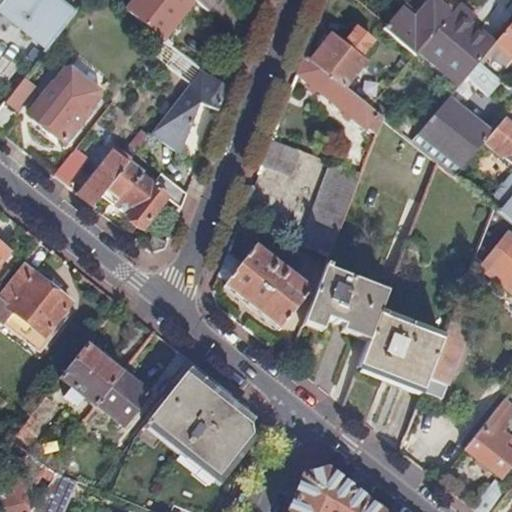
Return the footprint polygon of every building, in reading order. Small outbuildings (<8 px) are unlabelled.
[(0,13),(15,26),(46,51),(74,15),(55,0),(6,0),(0,8),(0,13)] [(142,0),(130,16),(162,41),(170,47),(202,8),(191,0),(142,0)] [(208,0),(202,8),(207,12),(216,0),(208,0)] [(401,10),(387,28),(385,31),(416,57),(420,51),(459,7),(451,0),(439,0),(436,5),(432,1),(414,22),(401,10)] [(492,0),(489,8),(505,14),(509,0),(492,0)] [(459,7),(420,51),(460,86),(466,79),(478,66),(491,51),(467,31),(475,21),(459,7)] [(0,13),(0,33),(6,38),(15,26),(0,13)] [(511,25),(491,51),(478,66),(501,85),(511,71),(511,25)] [(331,39),(311,65),(345,91),(365,66),(331,39)] [(162,41),(156,49),(195,81),(201,73),(202,72),(170,47),(162,41)] [(304,60),(297,79),(318,94),(316,97),(321,101),(323,99),(365,133),(369,130),(377,137),(383,121),(370,111),(345,91),(311,65),(304,60)] [(478,66),(466,79),(490,98),(501,85),(478,66)] [(98,92),(70,71),(65,71),(54,86),(52,85),(28,116),(64,145),(88,113),(87,112),(98,98),(98,92)] [(201,73),(195,81),(157,127),(150,136),(181,156),(201,106),(219,112),(229,87),(201,73)] [(448,101),(419,136),(463,171),(485,144),(491,138),(448,101)] [(4,103),(0,108),(0,133),(16,112),(4,103)] [(511,112),(491,138),(485,144),(511,167),(511,112)] [(112,126),(103,119),(94,132),(102,138),(112,126)] [(142,133),(148,138),(150,136),(157,127),(150,122),(142,133)] [(129,149),(135,154),(148,138),(142,133),(129,149)] [(419,136),(411,144),(438,165),(456,179),(463,171),(419,136)] [(272,143),(262,167),(292,179),(302,154),(272,143)] [(112,152),(76,197),(91,209),(101,197),(127,165),(131,159),(113,145),(110,150),(112,152)] [(67,160),(53,179),(67,190),(84,167),(76,160),(72,164),(67,160)] [(127,165),(101,197),(129,219),(130,224),(136,229),(139,228),(143,230),(167,201),(180,211),(186,196),(161,175),(154,185),(157,188),(156,190),(127,165)] [(362,177),(332,165),(300,248),(329,261),(362,177)] [(511,177),(489,206),(494,210),(499,214),(511,198),(511,177)] [(511,198),(499,214),(511,223),(511,198)] [(511,223),(499,214),(494,210),(476,259),(511,286),(511,223)] [(151,239),(143,250),(148,254),(165,250),(167,244),(151,239)] [(228,255),(220,278),(228,284),(225,289),(279,332),(309,296),(308,289),(256,249),(242,266),(228,255)] [(19,267),(0,290),(0,323),(39,353),(67,318),(61,314),(69,303),(34,276),(33,278),(19,267)] [(306,321),(325,329),(328,322),(345,329),(372,340),(381,315),(388,295),(330,273),(331,270),(327,268),(306,321)] [(369,346),(359,371),(423,395),(444,342),(428,336),(429,333),(395,320),(393,323),(385,320),(386,316),(381,315),(372,340),(369,346)] [(306,321),(304,326),(323,334),(325,329),(306,321)] [(444,342),(423,395),(442,402),(467,335),(449,328),(444,342)] [(343,335),(369,346),(372,340),(345,329),(343,335)] [(85,345),(58,379),(70,388),(63,397),(72,404),(75,400),(79,403),(82,398),(94,408),(97,404),(121,374),(85,345)] [(147,395),(121,374),(97,404),(123,425),(147,395)] [(184,374),(143,426),(148,429),(151,424),(218,478),(249,435),(250,424),(184,374)] [(511,410),(504,404),(466,452),(501,479),(511,465),(511,410)] [(79,446),(69,439),(54,458),(47,467),(56,473),(65,477),(71,469),(66,464),(79,446)] [(47,467),(54,458),(36,445),(29,454),(47,467)] [(24,472),(0,510),(3,511),(30,511),(56,473),(47,467),(29,454),(28,453),(19,468),(24,472)] [(360,511),(366,502),(326,470),(303,479),(288,511),(360,511)] [(30,511),(61,511),(74,481),(65,477),(56,473),(30,511)] [(495,482),(472,511),(473,511),(493,511),(509,493),(495,482)] [(379,511),(366,502),(360,511),(379,511)]
